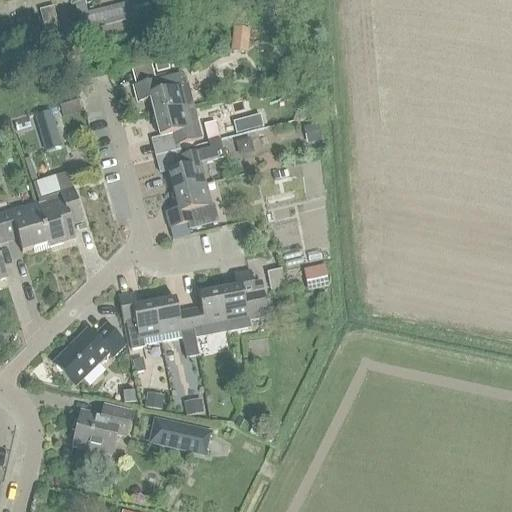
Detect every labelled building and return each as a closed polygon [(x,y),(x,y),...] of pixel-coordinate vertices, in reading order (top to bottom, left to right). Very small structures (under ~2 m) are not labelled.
[(39,12),(44,33),(58,29),(53,8),(39,12)] [(170,71),(167,59),(153,62),(156,75),(170,71)] [(183,86),(180,76),(133,88),(137,105),(149,101),(153,118),(192,108),(186,85),(183,86)] [(58,107),(62,118),(80,113),(77,101),(58,107)] [(192,108),(153,118),(159,139),(172,136),(175,147),(200,140),(192,108)] [(54,127),(50,112),(35,117),(39,131),(54,127)] [(239,133),(264,127),(261,114),(236,121),(239,133)] [(203,126),(207,144),(220,141),(215,123),(203,126)] [(321,141),(317,125),(302,128),(307,145),(321,141)] [(205,187),(200,166),(224,160),(219,142),(207,145),(209,151),(159,163),(162,175),(168,174),(173,195),(205,187)] [(169,231),(195,224),(192,213),(210,208),(205,187),(173,195),(177,211),(165,214),(169,231)] [(48,249),(75,241),(70,228),(82,224),(71,189),(59,194),(61,201),(37,209),(48,249)] [(48,249),(37,209),(36,206),(21,211),(20,209),(0,215),(0,223),(6,244),(17,241),(21,254),(47,247),(48,250),(48,249)] [(323,267),(303,272),(306,284),(326,280),(323,267)] [(267,275),(270,293),(284,290),(280,272),(267,275)] [(260,284),(252,285),(250,273),(233,277),(236,289),(219,293),(225,325),(227,334),(250,330),(249,322),(267,319),(260,284)] [(205,329),(225,325),(219,293),(197,297),(200,310),(189,312),(194,338),(206,336),(205,329)] [(161,345),(153,305),(137,309),(134,296),(117,299),(122,325),(125,325),(131,352),(144,349),(143,348),(161,345)] [(194,338),(189,312),(177,315),(175,301),(153,305),(161,345),(194,338)] [(125,346),(106,326),(93,339),(86,332),(52,366),(75,388),(108,356),(111,359),(125,346)] [(132,361),(134,374),(144,372),(142,359),(132,361)] [(125,392),(121,397),(122,407),(136,405),(135,392),(125,392)] [(143,408),(160,411),(163,398),(146,395),(143,408)] [(183,407),(185,418),(203,415),(201,405),(183,407)] [(115,437),(125,439),(131,415),(103,408),(100,421),(80,416),(72,447),(111,456),(115,437)] [(147,446),(206,460),(212,434),(153,420),(147,446)] [(233,428),(245,434),(249,425),(237,420),(233,428)]
